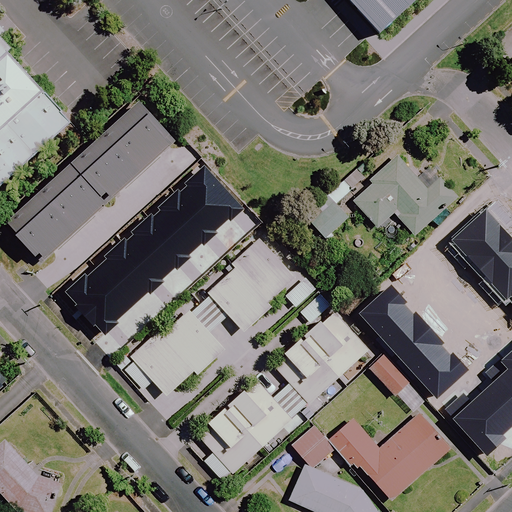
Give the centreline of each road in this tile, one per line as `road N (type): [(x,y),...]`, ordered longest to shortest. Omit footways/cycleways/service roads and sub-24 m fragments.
road 1 (residential): [(196,511),(0,297)]
road 2 (unclassified): [(394,71),(453,87),(511,146)]
